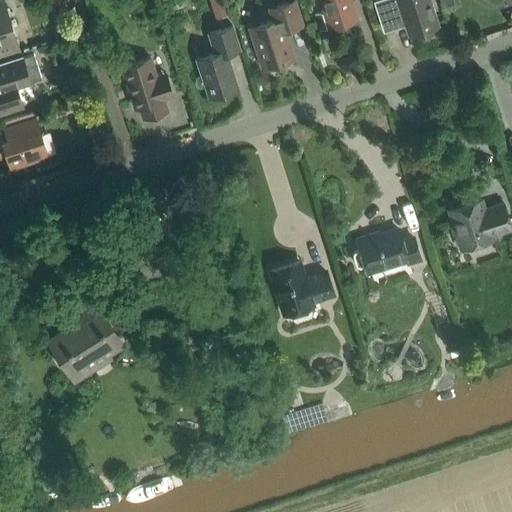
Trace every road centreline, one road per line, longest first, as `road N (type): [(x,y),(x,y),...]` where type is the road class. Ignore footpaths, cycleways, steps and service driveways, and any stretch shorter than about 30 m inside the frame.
road 1 (residential): [(131,167),(511,46)]
road 2 (residential): [(131,167),(79,0)]
road 3 (residential): [(0,212),(131,167)]
